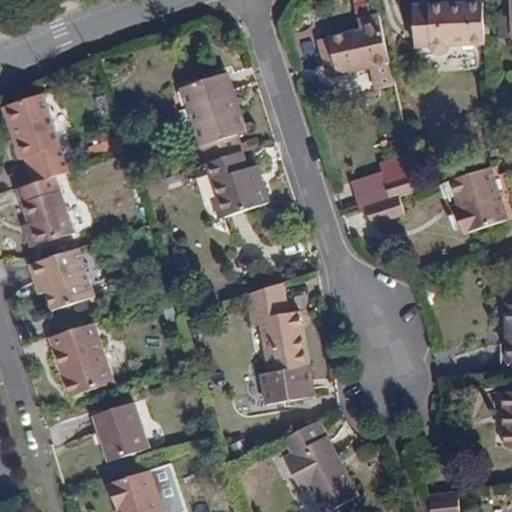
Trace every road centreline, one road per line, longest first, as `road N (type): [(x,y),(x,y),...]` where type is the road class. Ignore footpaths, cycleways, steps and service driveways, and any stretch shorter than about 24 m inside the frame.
road 1 (residential): [(388,420),(250,0)]
road 2 (residential): [(0,326),(55,511)]
road 3 (residential): [(176,0),(0,66)]
